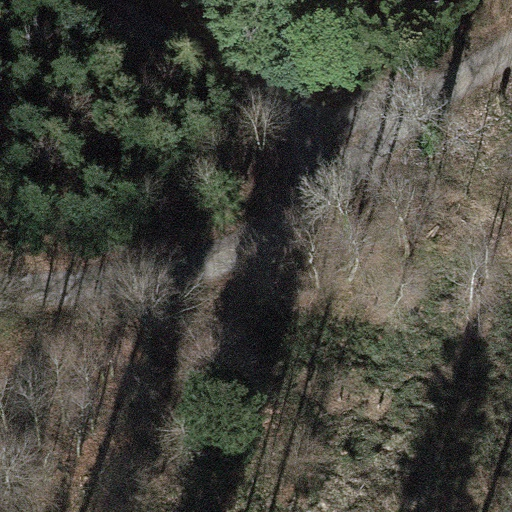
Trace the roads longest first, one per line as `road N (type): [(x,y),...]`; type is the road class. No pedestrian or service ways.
road 1 (track): [(511,41),(320,122),(266,226),(115,269),(0,284)]
road 2 (track): [(320,122),(118,0)]
